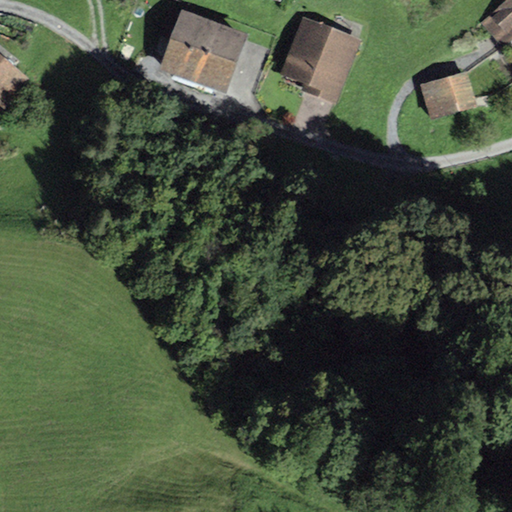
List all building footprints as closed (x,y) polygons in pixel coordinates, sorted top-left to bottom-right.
[(283,0),(226,0),(281,11),(283,0)] [(511,0),(506,0),(480,23),(503,49),(511,41),(511,0)] [(253,43),(185,17),(163,73),(230,100),(253,43)] [(368,48),(310,23),(285,80),(343,105),(368,48)] [(0,119),(26,85),(0,65),(0,119)] [(467,71),(420,85),(430,121),(478,107),(467,71)]
